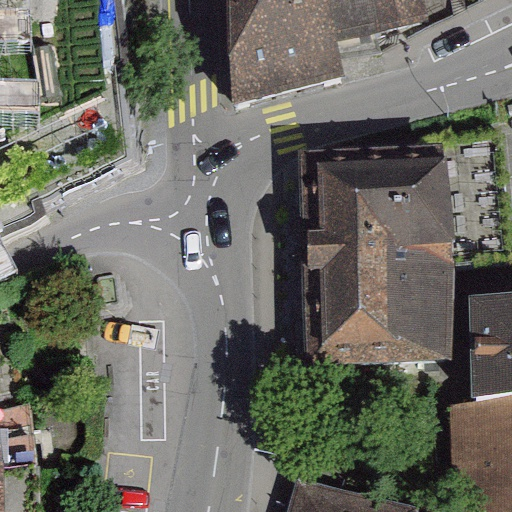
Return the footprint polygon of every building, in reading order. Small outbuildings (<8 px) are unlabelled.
[(320,0),(235,0),(240,77),(331,54),(320,0)] [(320,0),(331,54),(431,27),(425,0),(320,0)] [(425,0),(431,27),(479,3),(478,0),(425,0)] [(450,161),(306,164),(308,269),(310,366),(455,363),(450,161)] [(511,319),(473,321),(477,419),(511,418),(511,319)] [(17,483),(43,481),(39,409),(13,410),(17,483)] [(511,511),(511,418),(477,419),(459,420),(460,511),(511,511)] [(374,511),(300,494),(295,511),(374,511)]
